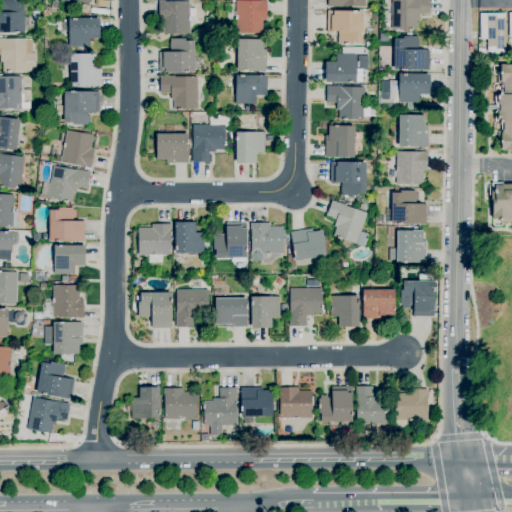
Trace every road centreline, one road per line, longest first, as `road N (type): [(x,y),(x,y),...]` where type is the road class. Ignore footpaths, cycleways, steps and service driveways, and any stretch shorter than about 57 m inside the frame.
road 1 (residential): [(127,0),(129,104),(96,464)]
road 2 (secondary): [(458,460),(0,464)]
road 3 (residential): [(119,193),(294,193),(296,0)]
road 4 (tertiary): [(455,365),(459,0)]
road 5 (secondary): [(0,505),(303,501)]
road 6 (residential): [(109,358),(401,355)]
road 7 (secondary): [(303,501),(468,500)]
